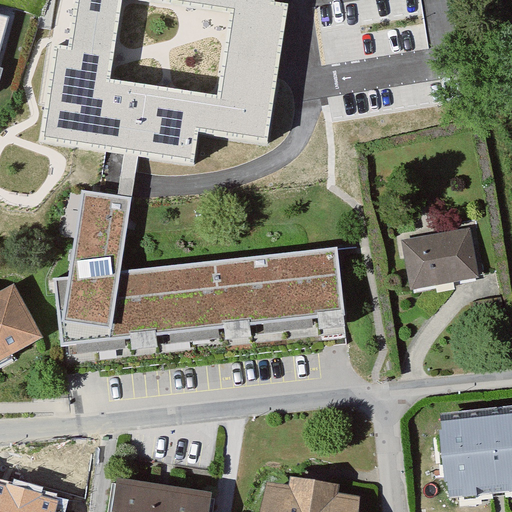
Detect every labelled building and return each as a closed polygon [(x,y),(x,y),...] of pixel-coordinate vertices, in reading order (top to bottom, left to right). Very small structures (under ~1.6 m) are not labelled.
[(81,0),(73,53),(59,50),(47,135),(190,159),(195,125),(264,136),(282,8),(268,6),(269,0),(81,0)] [(0,42),(10,7),(0,3),(0,42)] [(131,188),(81,182),(70,267),(54,269),(63,344),(349,308),(339,236),(121,263),(131,188)] [(394,235),(403,287),(474,274),(465,223),(394,235)] [(0,367),(33,350),(6,299),(0,302),(0,367)] [(511,412),(443,419),(450,498),(511,491),(511,412)] [(289,480),(259,475),(252,511),(351,511),(355,494),(332,490),(331,480),(290,474),(289,480)] [(199,511),(203,492),(113,476),(106,511),(199,511)] [(53,511),(56,502),(0,486),(0,511),(53,511)]
